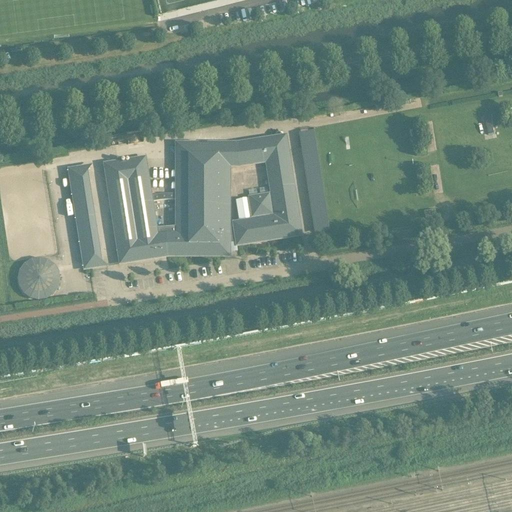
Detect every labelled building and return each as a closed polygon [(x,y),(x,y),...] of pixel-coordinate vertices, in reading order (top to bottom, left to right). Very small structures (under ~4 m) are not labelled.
[(315,233),(329,231),(315,130),(300,132),(315,233)] [(271,144),(273,153),(282,152),(281,143),(271,144)] [(178,195),(165,195),(161,195),(148,197),(143,161),(106,167),(121,262),(168,255),(227,255),(227,244),(238,243),(238,244),(298,235),(292,195),(268,199),(268,196),(249,199),(252,217),(255,217),(256,222),(235,225),(235,226),(227,227),(227,146),(178,146),(178,195)] [(89,165),(69,168),(83,271),(107,267),(106,259),(102,260),(89,165)] [(251,219),(248,199),(235,201),(238,221),(251,219)] [(26,257),(17,293),(53,302),(62,266),(26,257)]
